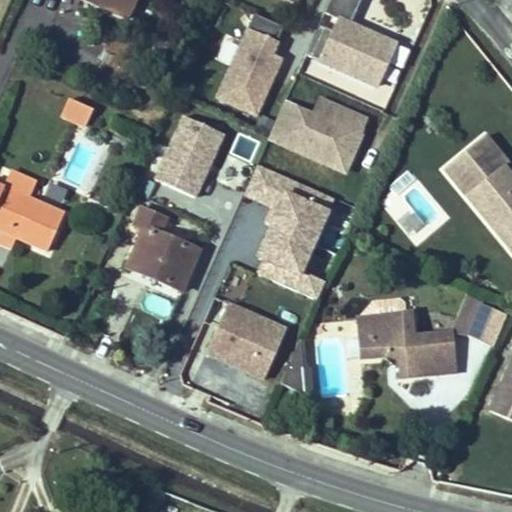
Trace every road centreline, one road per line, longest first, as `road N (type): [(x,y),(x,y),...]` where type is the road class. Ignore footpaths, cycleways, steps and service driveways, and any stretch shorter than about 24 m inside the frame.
road 1 (primary): [(0,343),(271,466),(424,511)]
road 2 (unknown): [(170,420),(252,186)]
road 3 (unknown): [(64,372),(7,511)]
